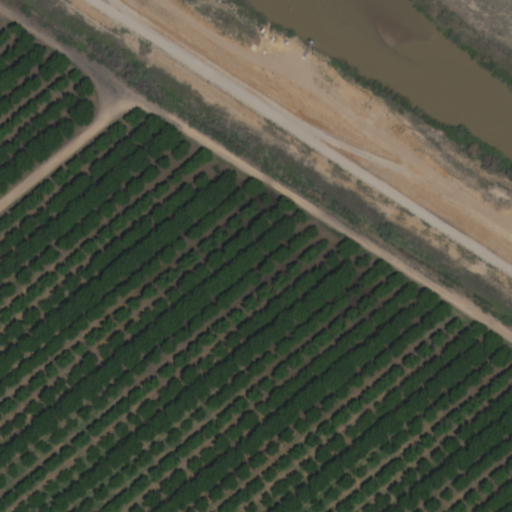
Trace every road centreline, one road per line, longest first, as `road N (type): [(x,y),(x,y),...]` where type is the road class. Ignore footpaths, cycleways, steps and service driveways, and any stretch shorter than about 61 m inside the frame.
road 1 (track): [(0,6),(126,96),(511,336)]
road 2 (residential): [(96,0),(511,268)]
road 3 (track): [(0,197),(126,96)]
